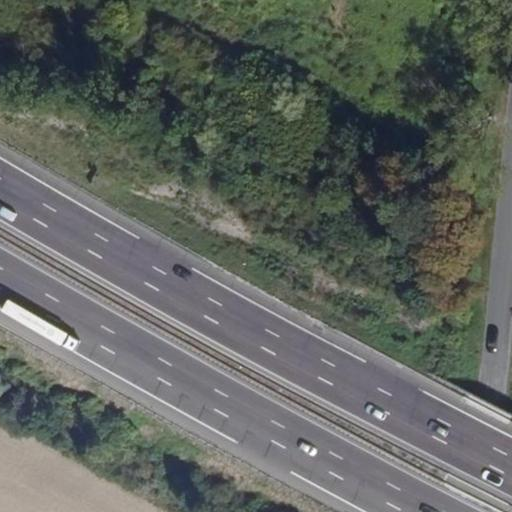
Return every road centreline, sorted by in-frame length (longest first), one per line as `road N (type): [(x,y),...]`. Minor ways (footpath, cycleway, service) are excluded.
road 1 (motorway): [(511,469),(0,190)]
road 2 (motorway): [(0,278),(433,511)]
road 3 (tertiary): [(478,511),(511,249)]
